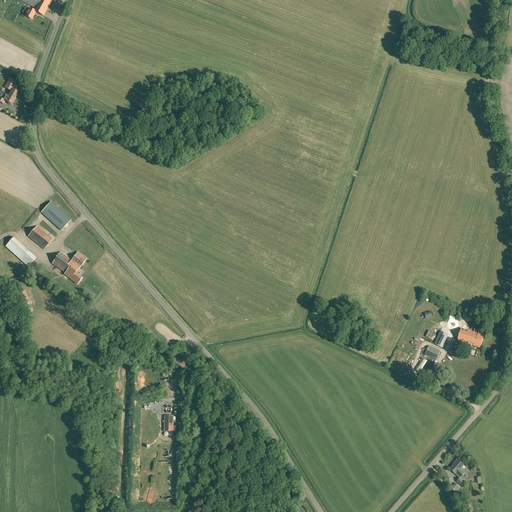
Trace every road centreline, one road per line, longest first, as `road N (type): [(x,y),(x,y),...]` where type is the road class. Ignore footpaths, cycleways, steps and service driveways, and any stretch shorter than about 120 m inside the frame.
road 1 (unclassified): [(320,511),(262,418),(39,157),(33,92),(66,0)]
road 2 (unclassified): [(390,511),(497,388),(511,297)]
road 3 (unclassified): [(511,179),(491,88),(501,0)]
